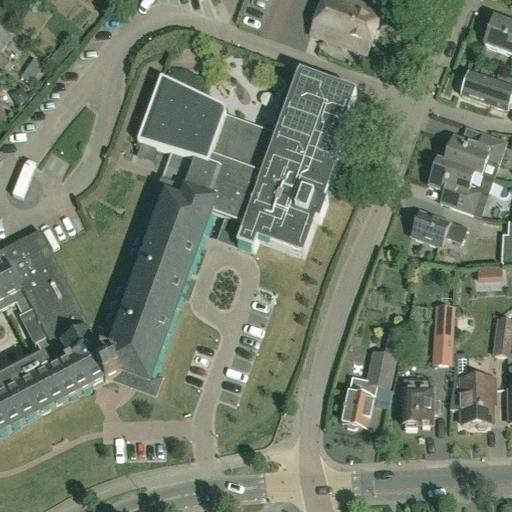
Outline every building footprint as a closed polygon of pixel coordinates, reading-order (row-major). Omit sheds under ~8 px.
[(365,60),(382,15),(341,0),(323,0),(309,39),(365,60)] [(511,27),(494,21),(485,48),(511,57),(511,27)] [(0,32),(0,69),(6,74),(12,66),(0,57),(0,54),(11,40),(0,32)] [(105,386),(112,383),(151,397),(158,378),(152,377),(211,217),(231,225),(230,229),(244,234),(242,238),(305,261),(318,225),(321,227),(329,206),(325,205),(352,129),(347,127),(357,97),(301,76),(275,149),(224,131),(226,123),(226,117),(222,113),(161,80),(137,146),(172,159),(162,185),(161,184),(128,271),(100,350),(95,352),(87,337),(90,335),(84,324),(68,291),(39,235),(0,255),(0,436),(103,383),(105,386)] [(511,98),(511,90),(497,85),(469,76),(461,100),(507,115),(511,98)] [(498,169),(506,147),(489,140),(485,152),(453,141),(444,165),(444,166),(475,177),(475,178),(494,185),(499,170),(498,169)] [(428,190),(444,195),(440,206),(473,219),(481,197),(489,199),(494,185),(475,178),(475,177),(444,166),(444,165),(438,163),(428,190)] [(461,246),(465,232),(419,216),(410,241),(441,252),(445,240),(461,246)] [(473,267),(473,279),(511,278),(511,273),(511,267),(473,267)] [(442,315),(436,371),(453,373),(458,317),(442,315)] [(511,325),(502,324),(496,359),(511,362),(511,360),(511,325)] [(399,362),(405,334),(390,330),(384,358),(372,356),(366,385),(352,382),(342,428),(367,434),(376,391),(388,394),(395,361),(399,362)] [(496,402),(496,383),(463,383),(463,428),(476,428),(479,431),(486,431),(488,428),(493,428),(493,402),(496,402)] [(401,428),(406,428),(405,433),(417,433),(417,429),(433,429),(433,417),(439,417),(439,406),(433,406),(433,385),(402,384),(401,428)]
